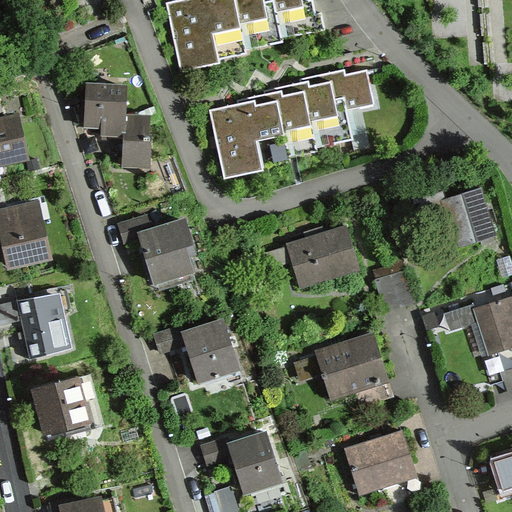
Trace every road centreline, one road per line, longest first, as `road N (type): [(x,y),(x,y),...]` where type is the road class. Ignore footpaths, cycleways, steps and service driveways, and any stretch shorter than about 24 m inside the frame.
road 1 (residential): [(484,134),(241,213),(218,208),(204,193),(124,0)]
road 2 (residential): [(183,511),(38,58)]
road 3 (residential): [(484,134),(383,38),(356,0)]
road 4 (residential): [(443,438),(398,322)]
